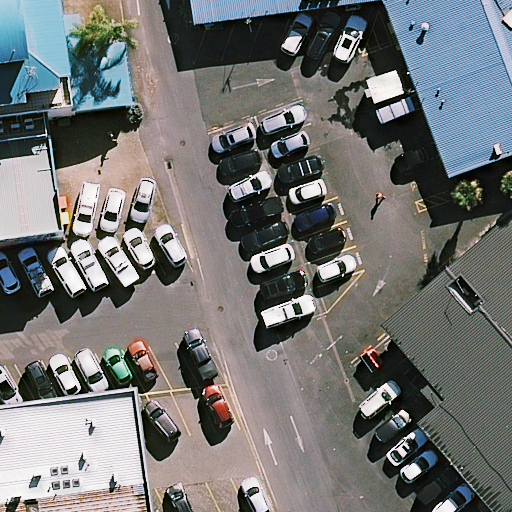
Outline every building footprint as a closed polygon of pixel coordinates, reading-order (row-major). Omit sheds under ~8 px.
[(0,0),(0,100),(65,91),(52,0),(0,0)] [(511,7),(508,0),(206,0),(209,29),(382,7),(393,6),(407,44),(465,182),(511,167),(511,7)] [(52,109),(0,116),(0,230),(68,221),(52,109)] [(511,474),(511,229),(390,333),(453,406),(511,474)] [(0,511),(152,511),(135,384),(0,402),(0,511)]
